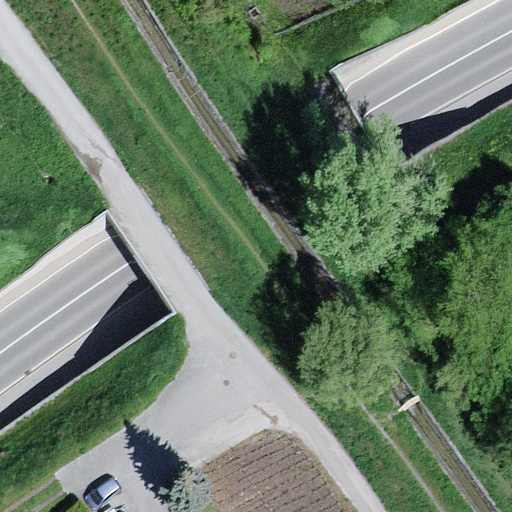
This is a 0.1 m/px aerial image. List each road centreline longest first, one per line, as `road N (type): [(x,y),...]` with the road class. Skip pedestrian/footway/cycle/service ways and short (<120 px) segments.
road 1 (tertiary): [(0,353),(359,116),(511,30)]
road 2 (track): [(115,178),(248,378)]
road 3 (track): [(115,178),(0,31)]
road 4 (track): [(363,511),(308,430),(248,378)]
road 5 (track): [(248,378),(136,476)]
